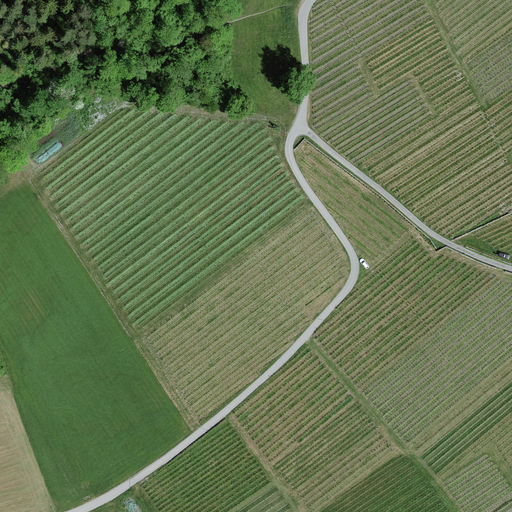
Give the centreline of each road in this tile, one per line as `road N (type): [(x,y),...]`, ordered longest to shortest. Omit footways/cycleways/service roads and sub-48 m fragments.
road 1 (track): [(76,511),(232,405),(352,280),(349,248),(289,149),(304,109),(302,21),(311,0)]
road 2 (track): [(298,125),(429,231),(511,269)]
